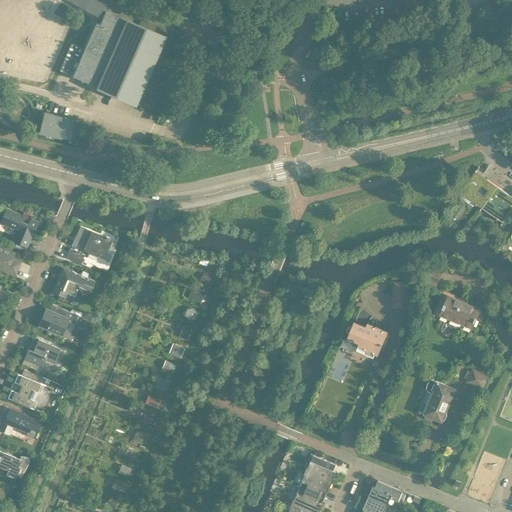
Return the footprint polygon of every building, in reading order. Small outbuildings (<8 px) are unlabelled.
[(111,0),(72,0),(98,15),(101,9),(105,11),(99,25),(96,23),(78,63),(77,65),(75,69),(72,77),(87,83),(98,88),(99,89),(113,95),(119,97),(134,104),(134,103),(138,105),(149,109),(152,111),(176,57),(185,36),(187,32),(146,13),(144,12),(143,14),(112,1),(111,0)] [(178,0),(174,10),(206,24),(211,11),(184,0),(178,0)] [(317,45),(323,47),(324,47),(324,48),(325,47),(330,33),(318,28),(313,43),(317,44),(317,45)] [(43,112),(39,130),(69,138),(73,120),(64,117),(64,118),(51,115),(51,114),(43,112)] [(496,186),(475,172),(460,193),(482,208),(496,186)] [(511,209),(511,196),(496,186),(482,208),(503,222),(511,209)] [(22,216),(6,209),(0,222),(16,230),(12,241),(26,247),(27,246),(25,245),(30,235),(32,236),(38,222),(30,219),(30,220),(22,216)] [(112,252),(118,237),(101,230),(100,234),(80,226),(72,245),(108,261),(112,252)] [(108,261),(72,245),(71,249),(84,255),(81,264),(80,265),(89,268),(91,264),(107,271),(115,253),(112,252),(108,261)] [(15,253),(0,246),(0,270),(15,276),(21,261),(13,258),(15,253)] [(84,255),(71,249),(70,249),(66,258),(81,264),(84,255)] [(55,285),(52,292),(65,298),(67,292),(69,293),(76,290),(77,288),(89,294),(95,281),(70,270),(69,273),(61,270),(58,277),(60,278),(57,285),(55,285)] [(208,284),(212,276),(203,272),(199,280),(208,284)] [(438,283),(425,278),(424,282),(436,287),(438,283)] [(405,309),(407,282),(392,281),(391,308),(405,309)] [(196,289),(193,298),(200,301),(204,292),(196,289)] [(440,313),(473,327),(481,309),(447,295),(440,313)] [(75,324),(78,315),(52,304),(50,310),(51,310),(50,312),(47,311),(41,325),(39,324),(38,324),(62,334),(69,337),(75,324)] [(196,319),(198,308),(187,307),(186,318),(196,319)] [(90,334),(96,319),(83,313),(81,318),(86,320),(82,331),(90,334)] [(384,339),(387,332),(368,324),(366,327),(354,322),(353,326),(351,326),(350,326),(348,327),(347,328),(347,330),(347,332),(348,333),(350,334),(348,338),(360,343),(358,346),(378,354),(380,348),(379,346),(382,339),(384,339)] [(187,340),(191,328),(182,325),(178,337),(187,340)] [(30,344),(28,349),(22,364),(40,371),(45,359),(54,363),(60,348),(38,339),(35,346),(30,344)] [(180,357),(184,347),(172,343),(168,352),(180,357)] [(172,373),(175,364),(165,360),(161,369),(172,373)] [(33,409),(35,404),(37,405),(38,405),(39,405),(41,405),(42,404),(43,403),(44,402),(45,401),(46,400),(46,399),(47,397),(47,396),(46,394),(46,393),(45,392),(44,391),(43,390),(42,389),(44,385),(40,383),(42,377),(20,368),(24,369),(21,375),(17,374),(7,398),(33,409)] [(488,377),(473,370),(467,382),(482,389),(488,377)] [(158,379),(153,389),(165,393),(169,383),(158,379)] [(447,386),(431,379),(430,380),(429,381),(428,382),(427,384),(427,385),(426,386),(426,387),(426,388),(426,390),(433,393),(427,409),(425,413),(443,421),(444,420),(445,420),(446,419),(446,418),(447,417),(447,416),(447,414),(447,413),(447,412),(445,412),(453,393),(450,392),(450,391),(450,390),(450,389),(449,388),(448,388),(448,387),(447,387),(446,387),(447,386)] [(151,397),(147,404),(156,408),(160,401),(151,397)] [(41,422),(10,409),(5,421),(2,420),(0,424),(0,430),(9,434),(12,425),(27,431),(26,434),(34,438),(41,422)] [(147,423),(149,416),(143,414),(141,421),(147,423)] [(137,431),(133,440),(141,443),(144,434),(137,431)] [(127,447),(124,455),(133,459),(137,451),(127,447)] [(27,465),(28,462),(29,461),(29,460),(29,459),(28,459),(28,458),(27,457),(26,456),(25,456),(24,456),(23,456),(22,456),(19,456),(21,456),(20,459),(0,450),(0,467),(7,471),(6,474),(15,478),(16,474),(20,476),(19,477),(23,472),(27,465)] [(336,464),(311,453),(308,460),(311,461),(308,468),(305,467),(304,470),(331,481),(333,479),(330,478),(336,464)] [(121,465),(118,472),(127,476),(130,469),(121,465)] [(331,481),(304,470),(303,472),(305,473),(300,487),(322,496),(328,483),(330,484),(331,481)] [(122,492),(125,484),(114,479),(111,488),(122,492)] [(377,488),(375,487),(374,488),(373,488),(372,489),(371,489),(371,490),(368,497),(387,505),(390,499),(398,502),(402,491),(380,482),(377,488)] [(322,496),(300,487),(294,500),(292,499),(290,502),(314,511),(318,511),(319,511),(316,510),(322,496)] [(114,509),(118,500),(112,497),(108,506),(114,509)] [(384,511),(387,505),(368,497),(365,505),(364,505),(364,506),(365,507),(365,508),(366,508),(365,509),(367,510),(366,511),(384,511)] [(314,511),(290,502),(289,504),(292,505),(289,511),(287,511),(286,511),(314,511)]
